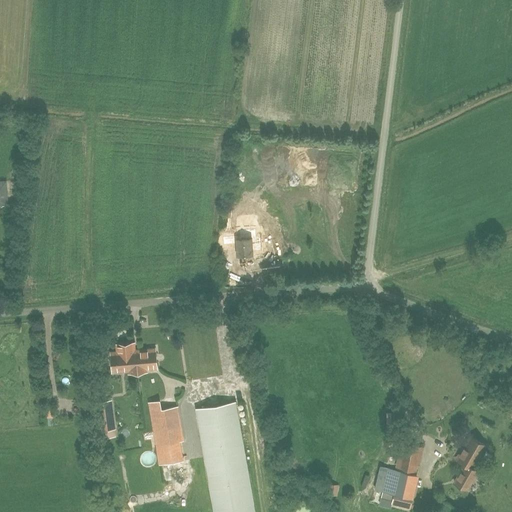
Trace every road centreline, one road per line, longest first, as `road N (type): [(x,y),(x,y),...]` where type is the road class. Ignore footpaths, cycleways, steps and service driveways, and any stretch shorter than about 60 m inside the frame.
road 1 (unclassified): [(0,314),(364,288)]
road 2 (unclassified): [(364,288),(399,0)]
road 3 (unclassified): [(511,343),(364,288)]
road 4 (track): [(511,238),(364,288)]
